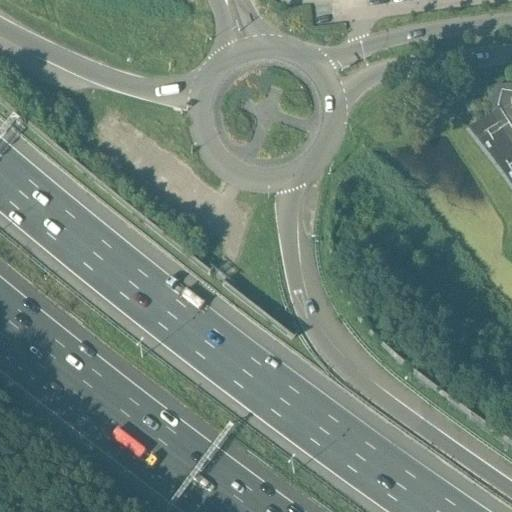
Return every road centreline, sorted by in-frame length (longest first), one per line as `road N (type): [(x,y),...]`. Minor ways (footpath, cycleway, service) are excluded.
road 1 (motorway): [(441,511),(139,288),(0,173)]
road 2 (motorway): [(511,491),(372,392),(317,339),(289,248),(289,177)]
road 3 (motorway): [(0,311),(257,511)]
road 4 (motorway): [(201,98),(106,77),(0,25)]
road 5 (secondary): [(333,97),(399,68),(511,53)]
road 6 (secondary): [(511,21),(354,49)]
road 7 (track): [(238,175),(216,221),(136,156)]
road 8 (residential): [(479,0),(365,13),(354,49)]
road 9 (secondary): [(201,98),(203,137),(227,168),(263,181),(289,177)]
